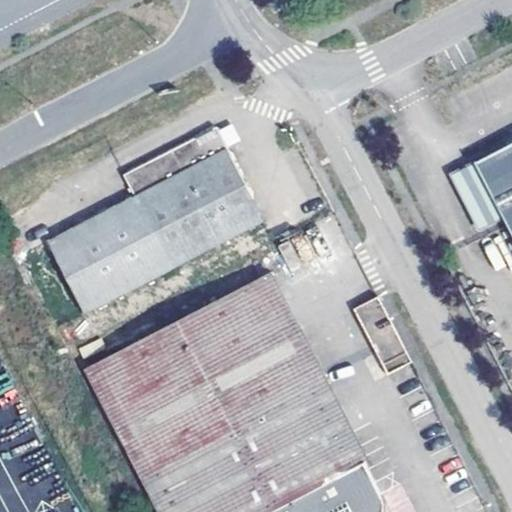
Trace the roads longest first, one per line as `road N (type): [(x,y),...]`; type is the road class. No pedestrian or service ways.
road 1 (unclassified): [(511,481),(305,72)]
road 2 (unknown): [(439,511),(319,299),(317,284),(329,269),(389,237)]
road 3 (unknown): [(28,193),(196,99),(227,98),(247,124),(305,72)]
road 4 (unclassified): [(305,72),(371,65),(498,0)]
road 5 (unknown): [(371,65),(412,136),(511,82)]
